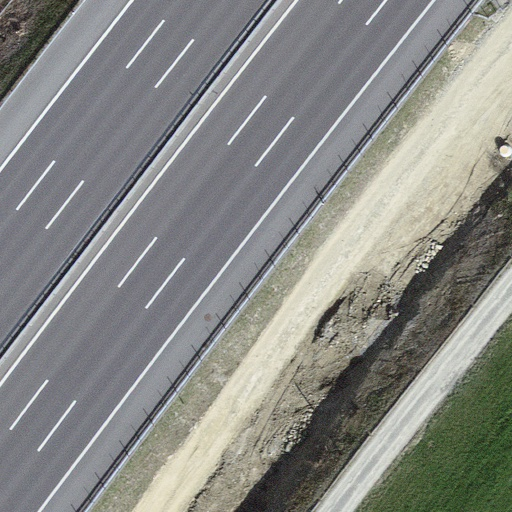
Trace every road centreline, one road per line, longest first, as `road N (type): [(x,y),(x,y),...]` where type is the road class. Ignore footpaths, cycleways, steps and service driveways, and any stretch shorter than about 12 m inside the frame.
road 1 (motorway): [(0,477),(367,0)]
road 2 (primary): [(511,104),(205,511)]
road 3 (motorway): [(205,0),(0,262)]
road 4 (track): [(511,291),(332,511)]
